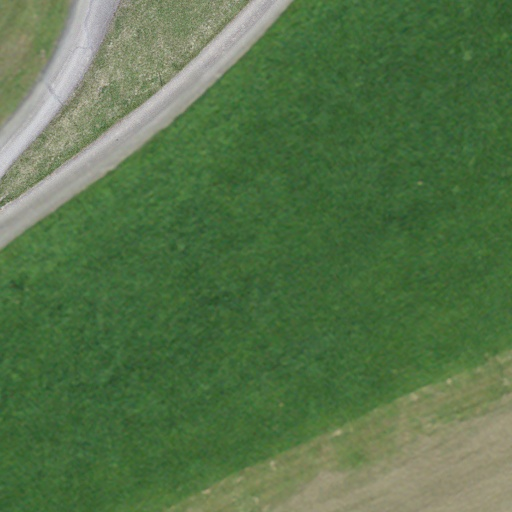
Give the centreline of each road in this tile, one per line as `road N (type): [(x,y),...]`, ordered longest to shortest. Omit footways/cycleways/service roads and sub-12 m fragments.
road 1 (track): [(0,231),(235,51),(278,0)]
road 2 (residential): [(0,160),(94,0)]
